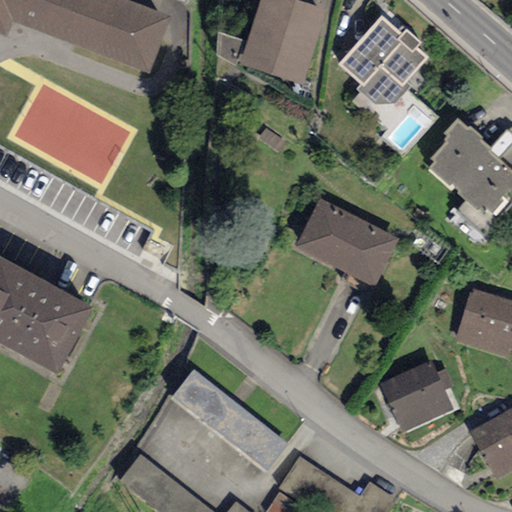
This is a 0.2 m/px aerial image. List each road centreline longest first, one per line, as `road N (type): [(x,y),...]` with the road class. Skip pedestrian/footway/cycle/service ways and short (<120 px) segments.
road 1 (residential): [(0,199),(177,302),(400,473),(478,511)]
road 2 (unknown): [(0,53),(47,63),(155,112)]
